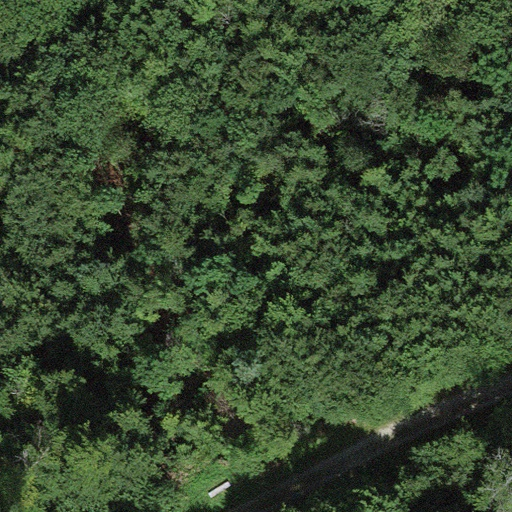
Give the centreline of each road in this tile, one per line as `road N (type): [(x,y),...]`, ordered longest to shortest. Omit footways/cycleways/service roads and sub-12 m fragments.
road 1 (track): [(511,387),(294,466),(237,511)]
road 2 (track): [(137,0),(0,99)]
